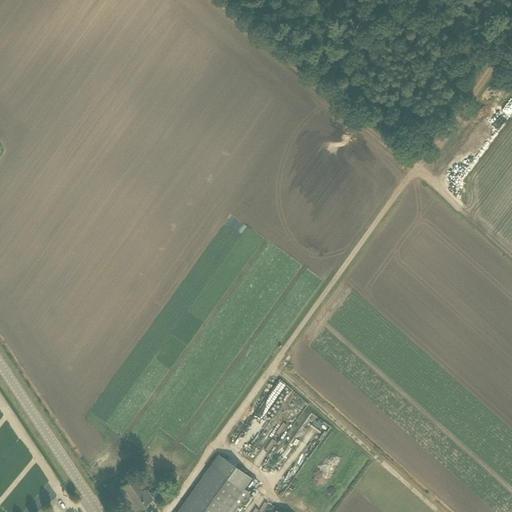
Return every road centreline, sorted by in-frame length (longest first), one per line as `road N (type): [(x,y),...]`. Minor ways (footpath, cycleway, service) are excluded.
road 1 (track): [(416,165),(167,511)]
road 2 (track): [(416,165),(227,0)]
road 3 (tertiary): [(96,511),(0,365)]
road 4 (track): [(511,47),(422,169)]
road 5 (track): [(422,169),(511,254)]
